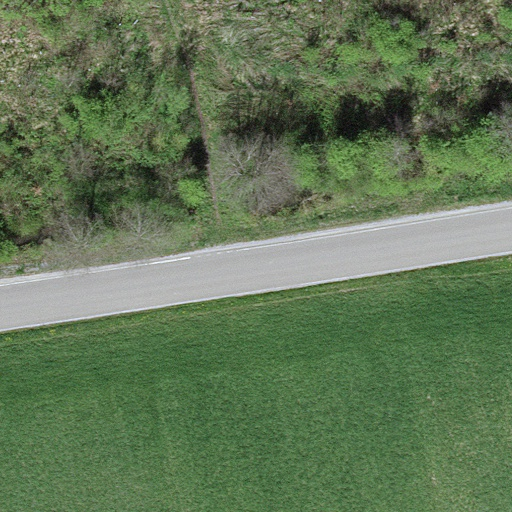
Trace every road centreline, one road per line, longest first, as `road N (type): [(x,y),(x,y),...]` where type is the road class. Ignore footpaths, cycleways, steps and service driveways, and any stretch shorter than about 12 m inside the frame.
road 1 (unclassified): [(0,305),(511,225)]
road 2 (track): [(161,0),(232,269)]
